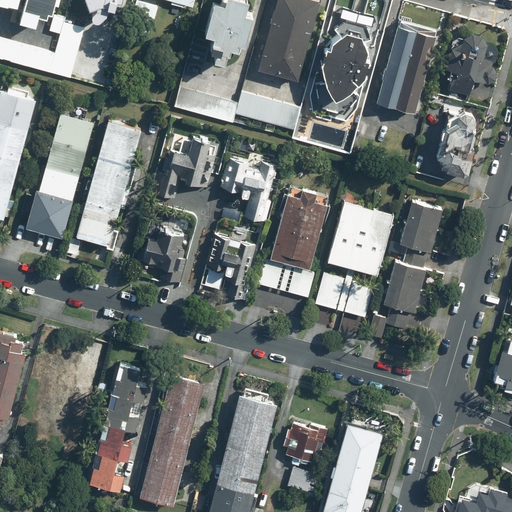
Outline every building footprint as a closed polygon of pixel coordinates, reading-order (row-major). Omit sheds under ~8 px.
[(51,14),(54,3),(57,4),(58,0),(0,0),(0,3),(13,7),(10,21),(34,27),(36,17),(44,19),(45,13),(51,14)] [(107,9),(109,8),(115,9),(116,0),(119,0),(123,0),(86,0),(89,9),(95,7),(96,10),(95,10),(94,11),(93,12),(93,13),(92,13),(92,14),(92,15),(92,16),(92,17),(93,17),(93,18),(94,19),(95,20),(96,20),(96,21),(97,21),(98,21),(99,21),(99,20),(109,14),(107,9)] [(168,0),(171,1),(169,8),(181,11),(183,4),(192,6),(193,0),(168,0)] [(238,44),(242,45),(249,15),(241,13),(244,0),(243,0),(220,0),(220,3),(209,0),(201,34),(209,36),(206,51),(211,52),(210,60),(222,63),(225,52),(238,55),(240,48),(237,48),(238,44)] [(318,0),(316,0),(275,0),(256,69),(296,80),(318,0)] [(157,6),(134,1),(131,20),(154,24),(157,6)] [(55,50),(50,71),(70,76),(82,27),(64,22),(65,17),(53,14),(49,31),(60,33),(55,50)] [(437,29),(397,19),(374,102),(414,113),(437,29)] [(325,88),(326,90),(331,98),(341,94),(343,93),(345,92),(346,91),(348,90),(350,88),(351,87),(353,86),(354,84),(355,83),(357,81),(358,80),(359,78),(360,76),(361,74),(362,73),(362,71),(363,69),(363,67),(364,65),(364,63),(364,61),(365,59),(364,57),(364,55),(364,53),(364,51),(363,49),(363,47),(362,45),(362,43),(361,41),(360,39),(359,38),(358,36),(357,34),(341,30),(339,31),(338,32),(336,34),(335,35),(333,36),(332,37),(330,39),(329,40),(328,42),(327,43),(326,45),(325,47),(324,48),(323,50),(322,52),(321,54),(321,56),(320,58),(320,59),(320,61),(319,63),(319,65),(319,67),(319,69),(319,71),(320,73),(320,75),(320,77),(321,79),(321,81),(322,83),(323,84),(324,86),(325,88)] [(492,45),(491,44),(485,44),(485,43),(485,42),(484,41),(484,40),(483,39),(482,38),(481,37),(481,36),(480,36),(479,35),(478,35),(477,35),(477,34),(476,34),(475,34),(474,34),(473,34),(472,34),(471,34),(470,34),(469,34),(468,35),(467,35),(466,35),(465,36),(464,37),(463,38),(462,39),(462,40),(461,40),(449,48),(444,69),(453,71),(449,90),(468,94),(471,80),(486,83),(487,82),(488,82),(489,82),(490,81),(491,80),(492,80),(492,79),(493,79),(493,78),(493,77),(494,77),(494,76),(494,75),(494,74),(495,73),(495,72),(494,72),(494,71),(494,70),(494,69),(493,68),(493,67),(492,67),(492,66),(491,66),(491,65),(490,65),(490,64),(489,64),(488,64),(489,63),(490,63),(491,62),(492,61),(493,60),(493,59),(494,59),(494,58),(495,57),(495,56),(495,55),(495,54),(495,53),(495,52),(495,51),(495,50),(495,49),(494,48),(494,47),(493,46),(492,45)] [(0,57),(50,71),(55,50),(0,36),(0,57)] [(27,91),(12,87),(7,86),(5,92),(0,90),(0,216),(2,217),(33,99),(25,97),(27,91)] [(235,114),(238,101),(179,86),(174,107),(232,122),(235,114)] [(238,101),(235,114),(295,130),(301,106),(241,91),(238,101)] [(443,120),(441,128),(434,157),(437,158),(443,170),(462,175),(468,172),(473,149),(470,144),(472,135),(474,128),(474,126),(474,125),(474,124),(474,122),(474,121),(473,120),(473,118),(472,117),(471,116),(470,115),(470,114),(469,113),(468,112),(466,111),(465,111),(464,110),(463,110),(461,109),(460,109),(459,109),(457,109),(456,109),(455,110),(453,110),(452,110),(451,111),(450,112),(448,112),(447,113),(446,114),(446,115),(445,116),(444,118),(443,119),(443,120)] [(23,227),(30,229),(61,237),(93,121),(59,112),(39,190),(32,188),(23,227)] [(320,121),(308,119),(304,138),(316,141),(320,121)] [(107,245),(118,206),(124,208),(130,186),(124,185),(139,129),(106,120),(74,236),(107,245)] [(191,137),(166,131),(151,192),(174,198),(178,180),(208,188),(220,141),(191,134),(191,137)] [(271,200),(267,199),(274,168),(275,164),(261,161),(262,156),(251,153),(249,162),(227,157),(220,187),(239,192),(238,196),(245,198),(246,194),(248,194),(243,216),(262,221),(266,221),(271,200)] [(262,256),(255,283),(307,296),(314,272),(308,270),(324,204),(312,201),(314,193),(301,190),(299,197),(285,194),(269,258),(262,256)] [(409,198),(397,243),(405,245),(401,261),(392,258),(381,303),(389,305),(386,317),(373,313),(367,334),(380,337),(384,323),(407,329),(411,314),(398,311),(399,308),(413,311),(441,207),(409,198)] [(347,266),(354,268),(376,274),(392,213),(341,200),(325,260),(347,266)] [(184,256),(185,249),(181,245),(182,234),(176,233),(175,232),(175,231),(175,230),(174,230),(174,229),(173,228),(173,227),(172,227),(172,226),(171,226),(170,226),(170,225),(169,225),(168,225),(167,224),(166,224),(165,224),(164,224),(163,224),(162,225),(161,225),(160,225),(159,226),(158,227),(157,228),(156,229),(154,239),(146,238),(146,241),(144,248),(139,247),(136,262),(161,268),(159,277),(179,281),(181,272),(184,256)] [(201,284),(215,288),(218,277),(229,280),(225,296),(239,300),(241,291),(245,292),(256,244),(213,233),(201,284)] [(354,272),(346,270),(344,278),(322,272),(314,302),(364,315),(373,285),(352,279),(354,272)] [(0,329),(0,425),(2,418),(8,420),(25,353),(19,351),(22,342),(14,340),(15,333),(0,329)] [(511,352),(499,349),(491,378),(503,381),(502,387),(511,389),(511,352)] [(44,384),(39,408),(36,407),(33,422),(36,423),(33,436),(57,441),(69,387),(75,389),(81,361),(75,360),(70,359),(72,353),(60,350),(59,356),(51,355),(45,354),(39,383),(44,384)] [(134,382),(138,367),(116,362),(87,484),(119,492),(145,385),(134,382)] [(203,382),(167,373),(137,496),(172,505),(203,382)] [(246,511),(275,402),(237,392),(206,511),(246,511)] [(312,423),(311,427),(295,422),(289,421),(282,444),(288,446),(286,454),(292,456),(290,463),(297,465),(298,462),(305,464),(307,460),(311,461),(317,440),(322,442),(326,427),(312,423)] [(328,475),(330,476),(321,510),(326,511),(325,511),(358,511),(381,432),(345,422),(334,464),(331,463),(328,475)] [(77,425),(69,424),(66,437),(75,438),(77,425)] [(307,491),(307,490),(316,492),(317,487),(309,485),(309,483),(316,485),(319,476),(312,474),(313,472),(292,466),(286,485),(307,491)] [(250,508),(264,511),(265,509),(273,511),(275,503),(267,501),(271,488),(257,484),(250,508)] [(509,511),(511,503),(511,499),(502,496),(504,490),(488,486),(486,492),(477,489),(474,500),(458,495),(452,511),(509,511)]
